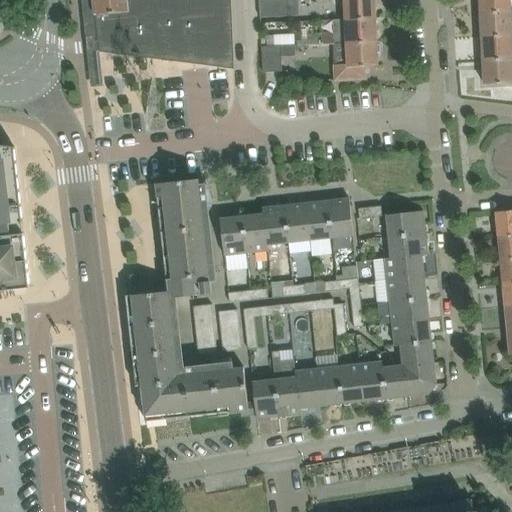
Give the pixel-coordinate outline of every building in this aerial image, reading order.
[(94,0),(100,52),(235,69),(231,0),(94,0)] [(299,0),(275,0),(260,1),(260,18),(300,16),(299,0)] [(343,0),(345,20),(376,19),(375,0),(343,0)] [(510,12),(509,0),(479,0),(481,13),(510,12)] [(511,11),(510,12),(481,13),(482,37),(511,35),(511,11)] [(334,32),(320,33),(321,45),(333,44),(346,44),(377,42),(376,19),(345,20),(345,32),(334,32)] [(511,35),(482,37),(483,60),(511,58),(511,35)] [(334,66),(335,81),(366,80),(365,67),(378,66),(377,42),(346,44),(347,65),(334,66)] [(296,56),(295,46),(262,47),(263,73),(282,72),(282,57),(296,56)] [(511,58),(483,60),(484,85),(511,83),(511,58)] [(0,291),(31,288),(15,147),(2,146),(0,145),(0,291)] [(199,180),(156,184),(158,199),(160,219),(163,246),(165,266),(166,270),(167,281),(161,282),(162,292),(168,291),(169,291),(170,299),(212,294),(210,276),(199,184),(199,180)] [(350,199),(327,201),(331,238),(333,250),(351,248),(349,236),(354,235),(352,219),(351,210),(350,199)] [(327,201),(306,204),(310,240),(331,238),(327,201)] [(306,204),(284,206),(288,242),(310,240),(306,204)] [(263,209),(263,215),(267,251),(270,251),(269,244),(288,242),(284,206),(263,209)] [(382,207),(359,209),(360,219),(383,216),(382,207)] [(511,210),(496,212),(499,236),(511,235),(511,210)] [(389,237),(426,233),(423,211),(387,215),(389,237)] [(246,254),(267,251),(263,215),(242,217),(246,254)] [(242,217),(220,219),(225,256),(246,254),(242,217)] [(387,260),(422,256),(428,255),(426,233),(389,237),(391,257),(387,257),(387,260)] [(511,235),(499,236),(501,259),(511,258),(511,235)] [(390,281),(425,277),(422,256),(387,260),(390,281)] [(511,258),(501,259),(503,283),(511,282),(511,258)] [(357,265),(341,267),(342,275),(342,280),(358,278),(357,265)] [(392,303),(427,299),(425,277),(390,281),(392,303)] [(342,280),(336,281),(337,290),(359,288),(358,278),(342,280)] [(337,290),(336,281),(324,282),(326,292),(337,290)] [(511,282),(503,283),(506,308),(511,307),(511,282)] [(295,296),(316,293),(314,284),(294,286),(295,296)] [(294,286),(283,288),(284,297),(295,296),(294,286)] [(268,289),(250,291),(251,300),(269,298),(268,289)] [(146,422),(153,421),(249,411),(244,368),(183,374),(184,380),(179,381),(169,291),(126,296),(136,387),(142,386),(146,422)] [(251,300),(250,291),(229,293),(230,303),(251,300)] [(352,307),(362,306),(360,292),(351,293),(352,307)] [(311,310),(335,307),(335,303),(335,299),(310,302),(311,310)] [(394,324),(429,320),(427,299),(392,303),(394,324)] [(311,310),(310,302),(289,304),(290,312),(311,310)] [(335,303),(335,307),(338,334),(347,333),(343,302),(335,303)] [(268,314),(290,312),(289,304),(267,307),(268,314)] [(199,355),(218,353),(212,305),(193,307),(199,355)] [(364,326),(362,306),(352,307),(355,327),(364,326)] [(254,316),(268,314),(267,307),(244,309),(248,350),(258,349),(254,316)] [(219,312),(223,353),(242,351),(238,310),(219,312)] [(397,345),(401,345),(432,341),(429,320),(394,324),(397,345)] [(401,345),(404,365),(434,361),(432,341),(401,345)] [(280,352),(272,353),(275,380),(279,417),(301,414),(300,408),(296,370),(295,361),(281,362),(280,352)] [(360,363),(365,401),(386,399),(382,361),(360,363)] [(386,399),(407,397),(404,365),(383,367),(382,361),(386,399)] [(404,365),(407,397),(429,394),(437,384),(434,361),(404,365)] [(339,366),(343,404),(365,401),(360,363),(339,366)] [(322,406),(343,404),(339,366),(318,368),(322,406)] [(296,370),(300,408),(322,406),(318,368),(296,370)] [(275,380),(253,383),(257,419),(279,417),(275,380)] [(374,511),(477,511),(477,510),(474,510),(472,498),(374,511)]
